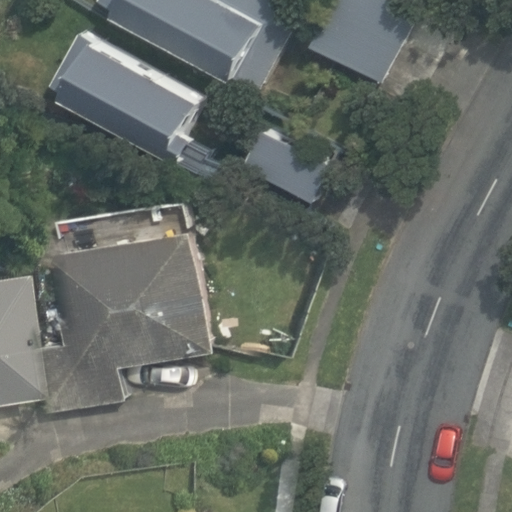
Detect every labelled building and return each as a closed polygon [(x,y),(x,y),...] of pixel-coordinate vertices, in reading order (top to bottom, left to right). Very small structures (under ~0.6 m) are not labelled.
[(118,0),(269,83),(311,7),(297,0),(118,0)] [(343,0),(321,40),(389,78),(428,7),(416,0),(343,0)] [(92,28),(61,82),(211,167),(225,143),(195,127),(212,96),(92,28)] [(255,162),(320,198),(338,162),(274,127),(255,162)] [(45,345),(54,407),(132,395),(127,361),(222,346),(204,227),(64,248),(78,340),(45,345)] [(0,401),(36,396),(18,276),(0,279),(0,401)]
